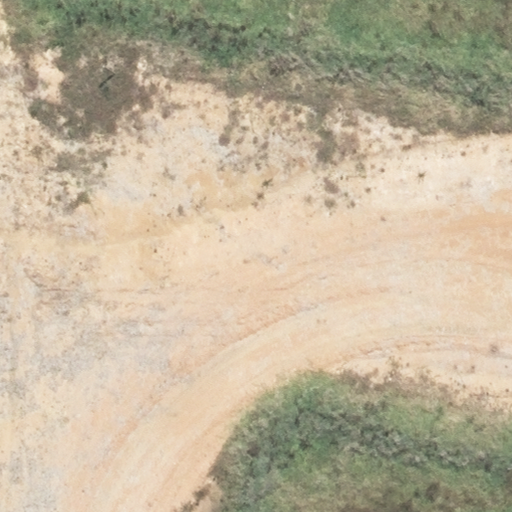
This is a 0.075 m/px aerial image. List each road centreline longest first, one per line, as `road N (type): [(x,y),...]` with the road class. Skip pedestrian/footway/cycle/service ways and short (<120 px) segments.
road 1 (unknown): [(511,163),(70,77)]
road 2 (unknown): [(0,485),(70,77)]
